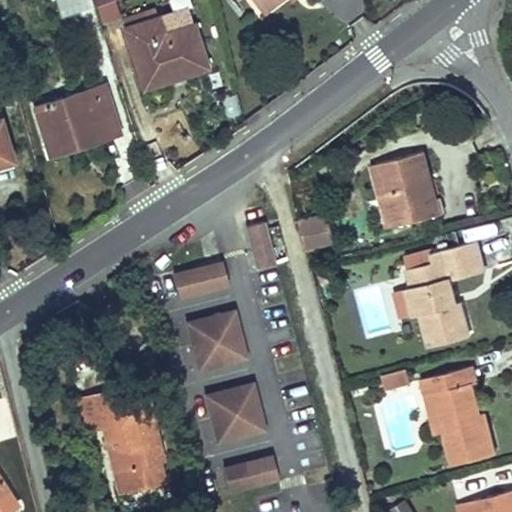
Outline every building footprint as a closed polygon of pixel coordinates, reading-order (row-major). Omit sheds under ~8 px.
[(56,0),(60,10),(89,0),(56,0)] [(253,0),(263,12),(278,0),(253,0)] [(119,20),(127,44),(133,42),(144,79),(184,66),(185,71),(204,66),(185,7),(155,17),(152,9),(119,20)] [(127,44),(141,86),(185,71),(184,66),(144,79),(133,42),(127,44)] [(35,105),(46,143),(71,136),(74,144),(116,129),(101,81),(72,92),(63,96),(49,101),(47,98),(38,101),(40,104),(35,105)] [(61,90),(63,96),(72,92),(70,86),(61,90)] [(0,159),(10,156),(0,121),(0,159)] [(71,136),(46,143),(50,153),(74,144),(71,136)] [(425,175),(430,173),(424,150),(378,162),(395,225),(442,214),(435,197),(430,198),(425,175)] [(301,207),(324,201),(317,174),(294,179),(301,207)] [(358,188),(339,193),(348,229),(368,224),(358,188)] [(325,214),(299,221),(306,247),(333,239),(325,214)] [(265,220),(248,224),(259,266),(275,261),(265,220)] [(409,290),(405,291),(410,315),(417,314),(426,346),(466,335),(458,302),(454,302),(448,281),(481,271),(474,243),(432,252),(434,264),(406,270),(409,290)] [(222,284),(216,260),(168,272),(174,296),(222,284)] [(241,357),(229,308),(180,321),(193,369),(241,357)] [(400,327),(402,334),(410,331),(408,324),(400,327)] [(411,380),(408,366),(380,373),(384,387),(411,380)] [(471,366),(430,376),(443,433),(450,462),(494,452),(487,422),(481,423),(470,383),(476,381),(471,366)] [(443,433),(430,376),(419,379),(434,435),(443,433)] [(260,429),(247,381),(199,393),(211,442),(260,429)] [(110,387),(73,396),(81,429),(107,420),(118,417),(114,400),(110,387)] [(118,417),(107,420),(111,438),(109,440),(120,488),(154,479),(150,459),(161,455),(163,454),(158,437),(152,439),(144,414),(152,412),(146,393),(114,400),(118,417)] [(158,437),(152,412),(144,414),(152,439),(158,437)] [(272,478),(266,453),(218,466),(224,490),(272,478)] [(161,455),(150,459),(154,479),(166,476),(161,455)] [(146,488),(128,490),(130,511),(140,511),(150,511),(146,488)] [(511,511),(511,488),(458,501),(460,511),(511,511)] [(391,511),(414,511),(406,498),(389,508),(391,511)]
